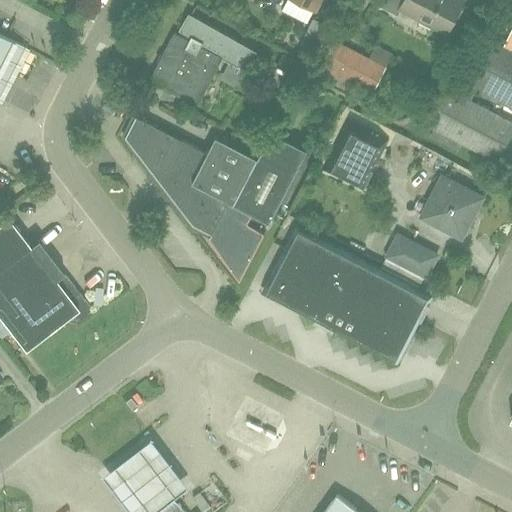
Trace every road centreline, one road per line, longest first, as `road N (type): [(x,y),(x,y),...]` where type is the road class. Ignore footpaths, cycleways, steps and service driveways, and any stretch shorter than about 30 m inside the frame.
road 1 (unclassified): [(121,0),(55,142),(62,163),(182,319)]
road 2 (unclassified): [(182,319),(422,443)]
road 3 (unclassified): [(0,460),(182,319)]
road 4 (unclassified): [(422,443),(511,276)]
